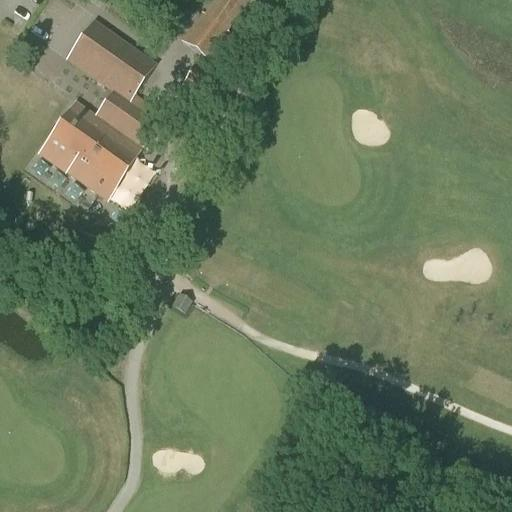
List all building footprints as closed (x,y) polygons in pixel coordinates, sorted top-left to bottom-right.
[(201,16),(181,44),(202,59),(209,64),(209,63),(222,46),(245,64),(246,64),(253,54),(251,52),(226,34),(250,0),(215,0),(203,17),(201,16)] [(112,93),(93,120),(74,107),(39,157),(65,176),(66,175),(106,204),(159,128),(128,106),(153,70),(91,26),(66,61),(112,93)] [(177,98),(176,100),(207,122),(209,118),(234,82),(209,63),(209,64),(202,59),(177,98)] [(62,272),(94,292),(116,258),(83,238),(62,272)] [(183,298),(175,309),(183,315),(191,304),(183,298)]
